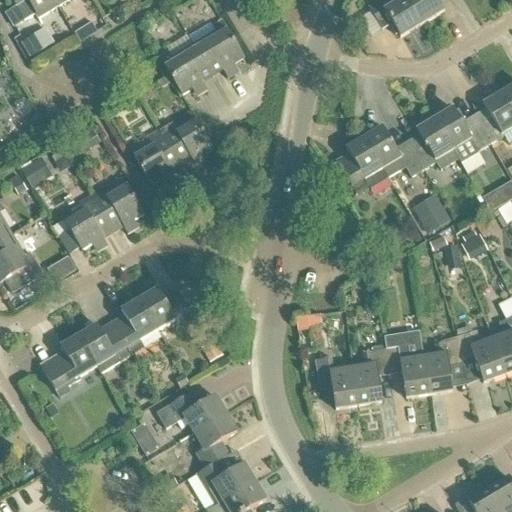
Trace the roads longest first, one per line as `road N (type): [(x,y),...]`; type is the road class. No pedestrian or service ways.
road 1 (residential): [(0,336),(163,247),(277,271)]
road 2 (residential): [(308,65),(426,69),(511,19)]
road 3 (residential): [(277,271),(308,65)]
road 4 (residential): [(306,467),(271,394),(277,271)]
road 5 (residential): [(306,467),(489,439)]
road 6 (residential): [(382,511),(489,439)]
